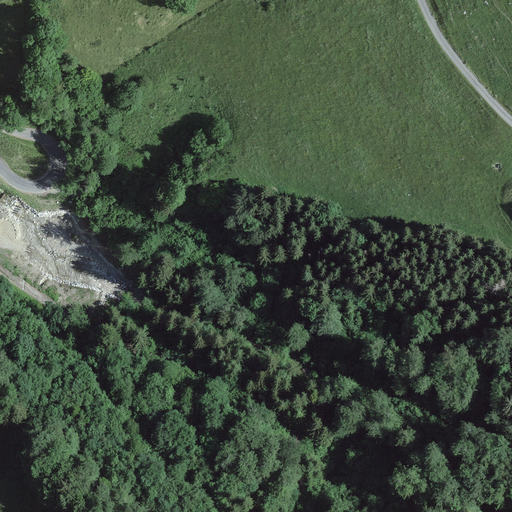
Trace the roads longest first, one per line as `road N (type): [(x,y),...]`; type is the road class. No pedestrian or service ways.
road 1 (unclassified): [(0,124),(51,144),(59,165),(53,180),(31,187),(0,162)]
road 2 (unclassified): [(511,120),(467,71),(422,0)]
